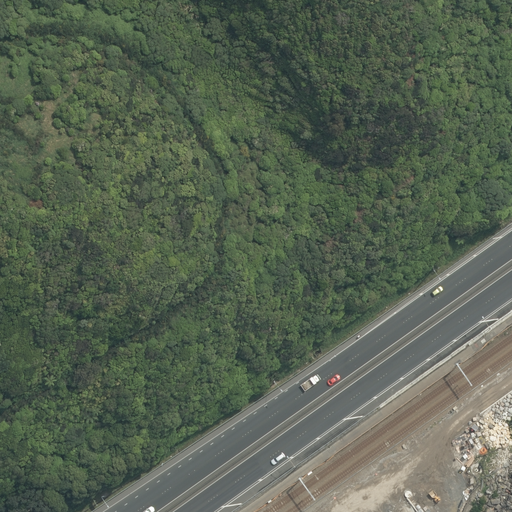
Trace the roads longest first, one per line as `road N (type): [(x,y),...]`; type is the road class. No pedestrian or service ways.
road 1 (trunk): [(145,511),(511,260)]
road 2 (trunk): [(511,289),(202,511)]
